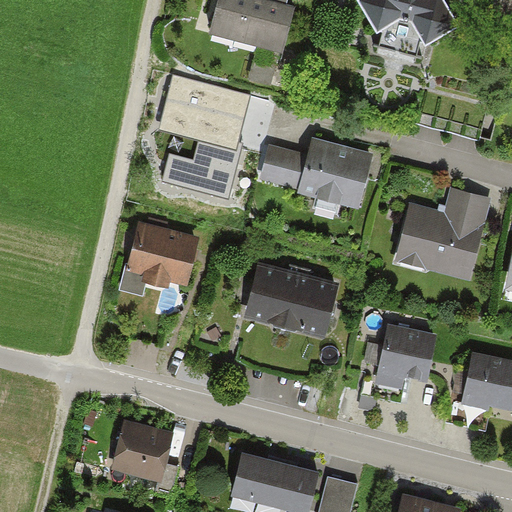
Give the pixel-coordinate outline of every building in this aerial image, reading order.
[(217,0),(208,34),(258,48),(250,80),(271,85),(292,7),(285,5),(286,0),(217,0)] [(359,0),(378,32),(426,44),(458,25),(443,0),(359,0)] [(511,0),(491,0),(487,17),(511,23),(511,0)] [(251,95),(174,74),(167,100),(172,102),(166,125),(199,134),(186,185),(229,196),(241,147),(227,143),(235,115),(245,118),(251,95)] [(271,145),(262,180),(361,207),(375,156),(313,139),(309,155),(271,145)] [(398,203),(383,259),(474,282),(494,202),(451,191),(445,215),(398,203)] [(201,240),(140,224),(127,276),(187,292),(201,240)] [(260,264),(246,319),(326,340),(340,285),(260,264)] [(437,336),(387,326),(377,376),(428,386),(437,336)] [(511,413),(511,363),(473,355),(462,404),(511,414),(511,413)] [(176,436),(125,422),(112,470),(163,484),(176,436)] [(310,511),(320,474),(243,453),(232,496),(290,511),(310,511)] [(354,511),(361,486),(331,478),(321,511),(354,511)] [(461,511),(463,508),(403,494),(399,511),(461,511)]
